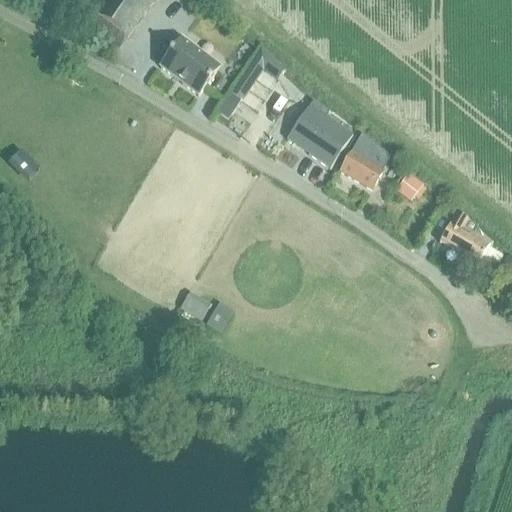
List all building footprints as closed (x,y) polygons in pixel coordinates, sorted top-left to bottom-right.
[(158,0),(109,0),(90,26),(121,50),(158,0)] [(84,12),(68,2),(58,17),(74,28),(84,12)] [(181,41),(159,69),(161,71),(166,75),(183,87),(199,99),(216,75),(203,65),(207,61),(207,60),(203,57),(181,41)] [(230,96),(241,104),(272,58),(261,50),(230,96)] [(322,125),(312,118),(306,114),(287,142),(288,143),(289,141),(305,152),(307,150),(311,153),(308,157),(330,172),(353,139),(325,120),(322,125)] [(350,156),(341,174),(373,192),(383,174),(367,165),(376,149),(361,137),(350,156)] [(396,194),(410,205),(421,190),(407,180),(396,194)] [(465,233),(469,225),(456,217),(450,228),(440,246),(495,278),(504,260),(490,252),(489,252),(491,247),(465,233)] [(511,262),(508,260),(501,273),(511,278),(511,262)] [(218,305),(206,327),(220,335),(232,314),(218,305)]
